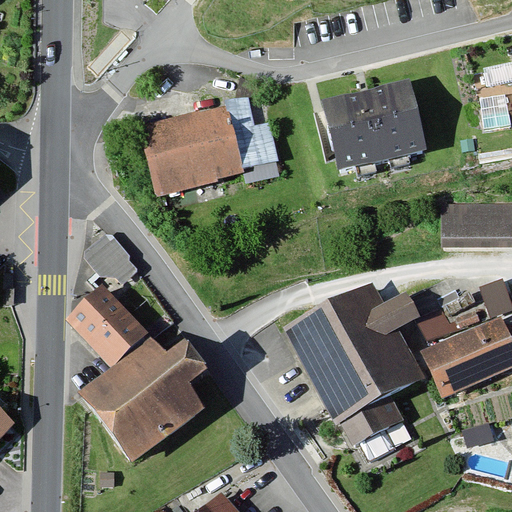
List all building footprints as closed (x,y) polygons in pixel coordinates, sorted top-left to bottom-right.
[(427,153),(411,91),(329,112),(345,174),(427,153)] [(251,107),(148,130),(164,197),(281,170),(270,124),(255,127),(251,107)] [(511,208),(444,208),(444,251),(511,252),(511,208)] [(106,237),(86,254),(84,261),(100,279),(115,281),(121,287),(124,287),(138,273),(129,264),(129,258),(112,238),(106,237)] [(490,317),(511,310),(511,303),(504,280),(480,287),(490,317)] [(372,292),(287,338),(349,450),(401,421),(391,403),(421,386),(394,337),(418,324),(404,298),(382,310),(372,292)] [(147,338),(103,293),(70,325),(114,370),(147,338)] [(511,370),(511,342),(503,322),(424,357),(444,401),(511,370)] [(159,342),(84,396),(134,465),(206,414),(194,396),(212,382),(192,354),(176,366),(159,342)] [(0,444),(16,427),(0,412),(0,444)] [(234,511),(222,498),(205,511),(234,511)]
